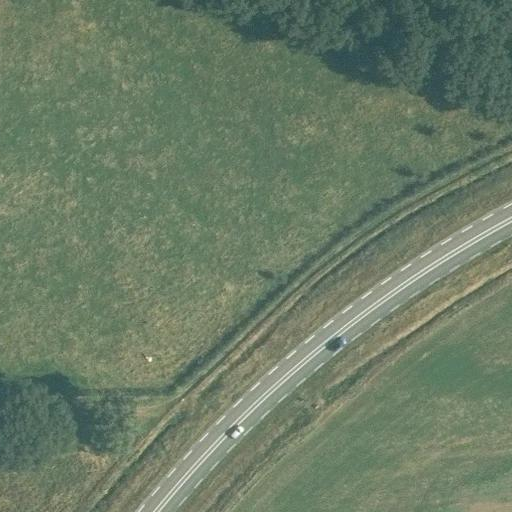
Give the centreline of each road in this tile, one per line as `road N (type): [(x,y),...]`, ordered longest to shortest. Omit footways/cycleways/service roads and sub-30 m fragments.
road 1 (primary): [(155,511),(245,411),(308,357),(441,256),(511,216)]
road 2 (track): [(155,408),(0,412)]
